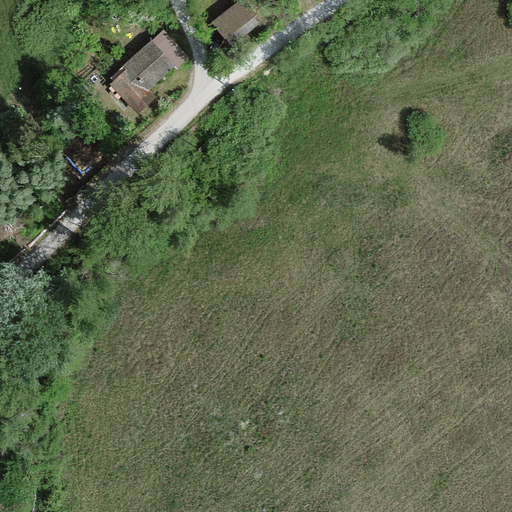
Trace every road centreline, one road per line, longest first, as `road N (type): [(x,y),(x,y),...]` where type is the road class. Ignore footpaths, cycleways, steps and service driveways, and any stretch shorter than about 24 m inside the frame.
road 1 (residential): [(0,272),(209,89),(183,0)]
road 2 (track): [(324,0),(209,89)]
